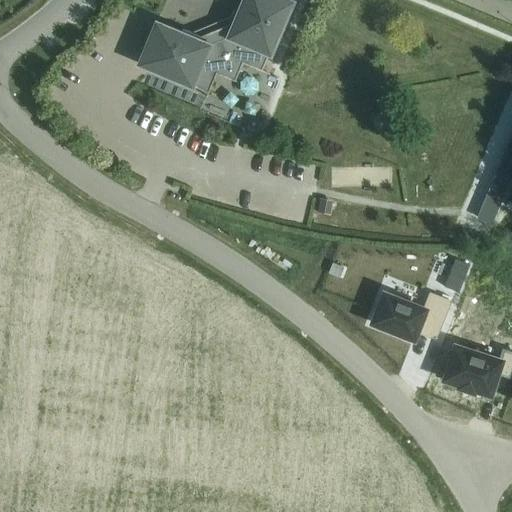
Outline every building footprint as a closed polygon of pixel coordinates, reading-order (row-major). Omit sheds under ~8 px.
[(192,91),(202,68),(234,81),(248,49),(271,59),(295,1),(292,0),(240,0),(235,12),(234,11),(236,8),(234,7),(227,25),(200,36),(182,29),(181,30),(185,31),(184,32),(154,20),(134,67),(192,91)] [(215,114),(220,103),(208,98),(203,109),(215,114)] [(65,115),(58,129),(79,138),(86,125),(65,115)] [(398,335),(398,333),(413,339),(416,332),(435,339),(450,301),(429,293),(423,310),(383,294),(372,323),(386,329),(386,330),(387,330),(388,329),(397,333),(396,334),(398,335)] [(508,378),(511,366),(511,352),(502,350),(499,361),(454,346),(444,380),(460,385),(459,387),(472,392),(473,390),(489,395),(496,374),(508,378)]
